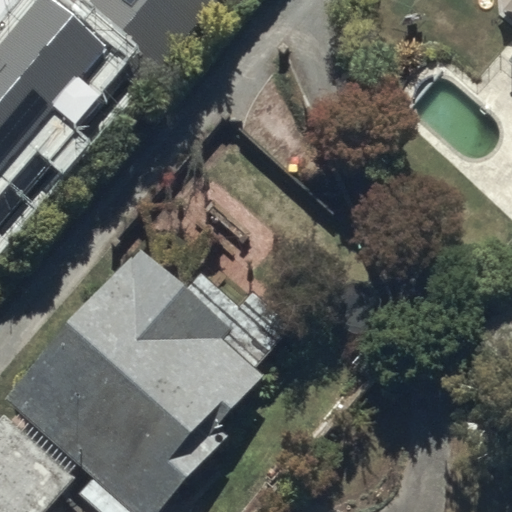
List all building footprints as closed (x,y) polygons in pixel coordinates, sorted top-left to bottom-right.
[(76,0),(61,19),(127,74),(151,45),(155,48),(195,0),(76,0)] [(24,118),(0,149),(0,150),(50,189),(70,162),(76,166),(129,98),(62,46),(13,110),(24,118)] [(511,54),(492,78),(511,94),(511,54)] [(10,408),(0,418),(0,511),(42,511),(80,469),(130,511),(158,511),(226,434),(219,427),(263,378),(218,339),(251,301),(211,266),(188,292),(140,250),(5,404),(10,408)] [(511,292),(476,332),(511,362),(511,292)]
